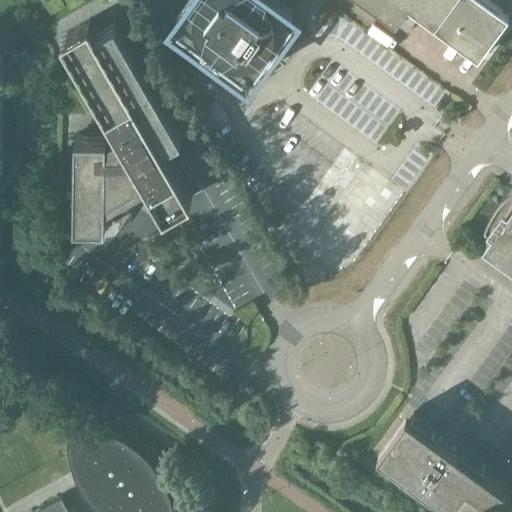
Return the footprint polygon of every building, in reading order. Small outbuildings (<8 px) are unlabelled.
[(188,0),(173,22),(251,79),(300,13),(282,0),(188,0)] [(364,0),(397,24),(410,6),(436,26),(479,57),(509,16),(488,0),(364,0)] [(121,206),(138,196),(134,189),(148,181),(166,212),(193,196),(164,146),(183,135),(116,21),(98,31),(90,19),(63,35),(119,131),(108,138),(108,135),(76,134),(75,224),(107,224),(107,205),(121,196),(121,206)] [(229,120),(218,101),(199,112),(210,130),(229,120)] [(511,199),(491,228),(511,242),(511,199)] [(511,511),(511,490),(483,468),(485,465),(464,449),(461,453),(433,432),(435,428),(414,412),(383,455),(403,470),(400,474),(431,497),(434,493),(452,506),(449,510),(452,511),(511,511)] [(164,488),(158,478),(155,472),(150,466),(145,460),(139,455),(133,450),(124,444),(118,440),(118,439),(104,433),(103,435),(97,434),(97,432),(69,430),(69,438),(69,446),(70,452),(71,459),(74,469),(77,476),(79,476),(82,482),(80,483),(80,485),(84,491),(88,497),(92,503),(97,508),(100,511),(171,511),(171,510),(170,504),(167,497),(164,488)] [(29,511),(76,511),(73,506),(69,508),(62,494),(29,511)]
